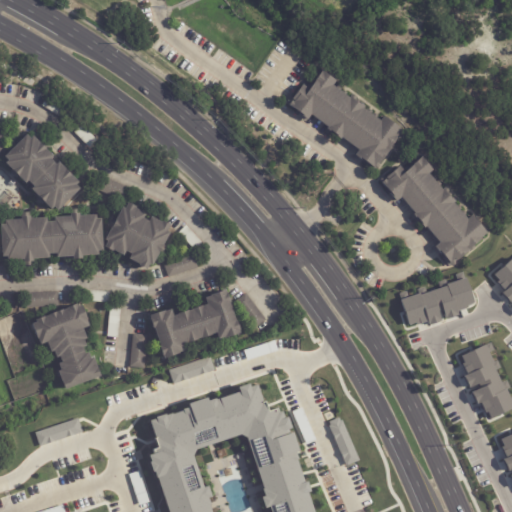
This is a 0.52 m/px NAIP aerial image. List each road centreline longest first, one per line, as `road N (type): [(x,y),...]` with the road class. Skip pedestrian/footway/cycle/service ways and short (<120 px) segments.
road 1 (secondary): [(460,511),(387,359),(259,185),(143,79),(17,0)]
road 2 (residential): [(155,0),(167,34),(377,189),(417,243),(408,267),(377,267),(370,247),(395,214)]
road 3 (secondary): [(15,35),(117,100),(205,175)]
road 4 (secondary): [(327,322),(426,511)]
